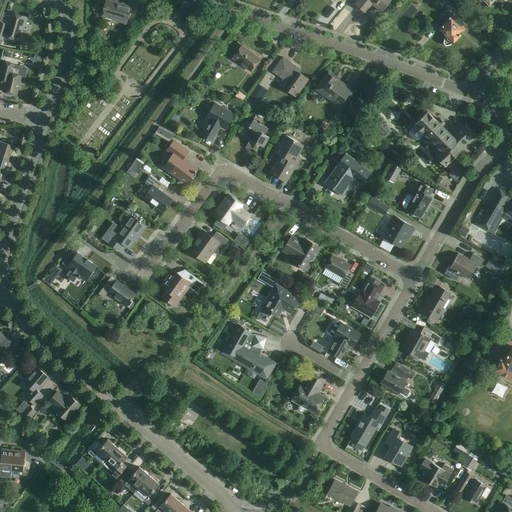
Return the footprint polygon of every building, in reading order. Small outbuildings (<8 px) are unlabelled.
[(108,0),(106,0),(101,16),(126,24),(131,7),(108,0)] [(390,0),(359,0),(356,5),(364,11),(371,3),(381,11),(390,0)] [(446,12),(433,26),(438,31),(439,29),(446,36),(445,37),(445,38),(444,39),(443,43),(446,46),(450,45),(451,43),(452,44),(454,42),(456,41),(458,39),(458,37),(460,35),(459,34),(465,28),(460,24),(455,19),(451,16),(451,17),(446,12)] [(19,41),(26,18),(10,13),(6,25),(0,22),(0,39),(2,40),(3,36),(19,41)] [(242,45),(232,58),(250,71),(259,58),(242,45)] [(282,57),(272,72),(289,84),(285,90),(295,98),(309,79),(299,72),(300,70),(282,57)] [(14,64),(10,63),(3,61),(0,72),(0,81),(5,83),(2,92),(16,95),(21,76),(23,76),(25,75),(26,70),(25,68),(14,65),(14,64)] [(328,73),(316,89),(341,107),(352,92),(336,80),(337,79),(328,73)] [(257,83),(245,100),(255,107),(267,90),(257,83)] [(234,114),(215,103),(206,119),(211,122),(206,131),(202,128),(199,135),(211,142),(220,127),(225,129),(234,114)] [(444,166),(450,160),(451,161),(459,153),(458,151),(474,135),(466,126),(453,138),(427,111),(414,124),(415,125),(410,130),(409,131),(409,133),(409,135),(410,136),(413,139),(414,140),(416,140),(417,140),(419,139),(424,134),(441,151),(436,157),(444,166)] [(248,122),(241,134),(250,139),(245,148),(251,151),(256,143),(263,147),(269,137),(264,135),(268,129),(253,120),(251,123),(248,122)] [(280,155),(270,173),(286,182),(297,164),(294,162),(303,146),(285,135),(275,152),(280,155)] [(0,154),(9,157),(13,146),(0,141),(0,154)] [(173,154),(163,167),(186,184),(194,173),(195,173),(197,170),(182,159),(188,152),(173,141),(167,150),(173,154)] [(0,166),(3,168),(5,169),(9,157),(0,154),(0,166)] [(331,178),(327,184),(343,196),(348,189),(345,188),(353,177),(361,183),(369,172),(346,155),(339,163),(340,164),(337,169),(336,168),(330,177),(331,178)] [(151,188),(143,198),(155,206),(152,210),(160,216),(167,206),(166,205),(171,199),(159,191),(163,185),(150,175),(144,183),(151,188)] [(420,183),(412,198),(408,195),(403,203),(403,206),(404,207),(405,209),(420,218),(432,198),(429,197),(432,190),(420,183)] [(499,189),(478,225),(488,231),(498,215),(502,217),(511,223),(511,199),(508,197),(509,195),(499,189)] [(214,215),(227,224),(231,219),(242,226),(249,216),(239,208),(241,205),(228,195),(214,215)] [(389,207),(371,197),(366,206),(384,216),(389,207)] [(128,248),(144,226),(130,216),(117,234),(113,231),(106,241),(118,250),(123,244),(128,248)] [(414,228),(393,216),(387,226),(390,228),(384,238),(400,247),(408,234),(410,235),(414,228)] [(203,231),(188,250),(205,262),(215,249),(220,252),(228,241),(216,232),(212,238),(203,231)] [(291,237),(283,251),(295,257),(292,262),(306,270),(319,247),(305,239),(302,244),(299,242),(291,237)] [(62,264),(67,267),(68,268),(63,275),(74,282),(78,277),(79,278),(79,277),(85,281),(89,275),(90,276),(93,272),(92,271),(96,266),(77,253),(74,257),(70,253),(62,264)] [(449,265),(444,274),(455,280),(459,274),(468,279),(476,265),(480,267),(484,260),(472,254),(469,260),(458,254),(451,266),(449,265)] [(339,285),(345,289),(353,275),(347,271),(351,265),(332,255),(325,268),(343,278),(339,285)] [(55,267),(52,271),(57,275),(60,270),(55,267)] [(189,287),(197,293),(204,283),(184,269),(184,270),(185,271),(181,276),(173,271),(162,287),(167,291),(162,297),(175,306),(170,302),(174,296),(177,298),(184,289),(186,291),(189,287)] [(384,285),(371,277),(362,291),(361,291),(352,306),(370,317),(379,301),(376,299),(384,285)] [(105,284),(98,294),(104,298),(108,293),(127,307),(135,294),(116,281),(111,288),(105,284)] [(297,308),(302,299),(276,284),(261,310),(269,315),(271,313),(278,317),(278,316),(281,311),(285,310),(289,313),(291,313),(294,307),(297,308)] [(437,286),(422,312),(435,319),(450,293),(437,286)] [(360,334),(341,322),(333,336),(335,338),(328,351),(341,359),(349,345),(352,348),(360,334)] [(250,332),(238,325),(224,351),(225,350),(239,358),(237,361),(266,377),(270,369),(273,371),(273,370),(267,367),(270,363),(271,363),(258,355),(259,349),(264,350),(267,337),(254,334),(254,335),(249,334),(250,332)] [(411,354),(419,358),(424,361),(434,343),(437,345),(441,338),(423,327),(420,334),(412,329),(408,336),(410,337),(402,350),(410,355),(411,354)] [(0,351),(2,353),(10,343),(0,335),(0,351)] [(501,358),(494,371),(511,379),(511,346),(505,360),(501,358)] [(411,390),(403,385),(408,377),(410,379),(414,373),(396,363),(390,372),(388,371),(381,383),(399,393),(399,392),(407,396),(411,390)] [(17,368),(13,365),(7,372),(11,375),(17,368)] [(38,391),(49,378),(40,370),(37,370),(36,369),(24,382),(30,388),(30,391),(25,397),(35,405),(43,396),(38,391)] [(324,397),(317,393),(324,380),(311,373),(304,386),(301,384),(292,400),(300,404),(299,406),(298,408),(299,410),(300,411),(303,412),(304,411),(306,410),(307,408),(315,413),(324,397)] [(438,381),(434,388),(440,392),(445,384),(438,381)] [(67,420),(80,405),(69,396),(66,399),(57,392),(49,401),(58,409),(56,411),(67,420)] [(30,404),(22,414),(28,419),(36,409),(30,404)] [(382,406),(379,410),(375,408),(370,417),(363,413),(350,437),(365,446),(379,423),(381,424),(386,414),(389,410),(382,406)] [(19,421),(18,434),(26,435),(27,422),(19,421)] [(391,446),(384,457),(401,467),(412,447),(398,438),(401,433),(393,429),(385,443),(391,446)] [(102,465),(103,464),(117,448),(107,439),(102,446),(97,442),(88,453),(102,465)] [(457,443),(453,451),(466,459),(470,451),(457,443)] [(127,457),(117,448),(103,464),(113,472),(112,474),(117,478),(126,467),(122,463),(127,457)] [(0,459),(0,473),(11,474),(11,470),(14,450),(2,449),(1,460),(0,459)] [(25,452),(14,450),(11,470),(18,471),(17,475),(29,476),(30,463),(24,462),(25,452)] [(468,455),(462,466),(471,471),(477,460),(468,455)] [(423,469),(419,477),(428,482),(428,483),(436,487),(440,479),(446,482),(453,469),(444,464),(441,469),(424,459),(419,467),(423,469)] [(133,493),(134,493),(149,475),(139,467),(134,473),(129,469),(119,480),(124,484),(124,485),(125,485),(133,492),(133,493)] [(472,476),(466,472),(456,489),(465,494),(464,497),(476,504),(486,486),(474,479),(471,477),(472,476)] [(149,475),(134,493),(143,501),(148,505),(158,494),(153,490),(159,484),(149,475)] [(335,480),(327,494),(350,506),(357,491),(335,480)] [(171,511),(180,503),(170,494),(165,500),(160,496),(151,507),(156,511),(155,511),(171,511)] [(511,511),(511,500),(506,497),(502,503),(500,501),(495,509),(498,511),(497,511),(511,511)] [(354,502),(348,511),(356,511),(361,505),(354,502)] [(188,511),(190,511),(180,503),(171,511),(188,511)]
